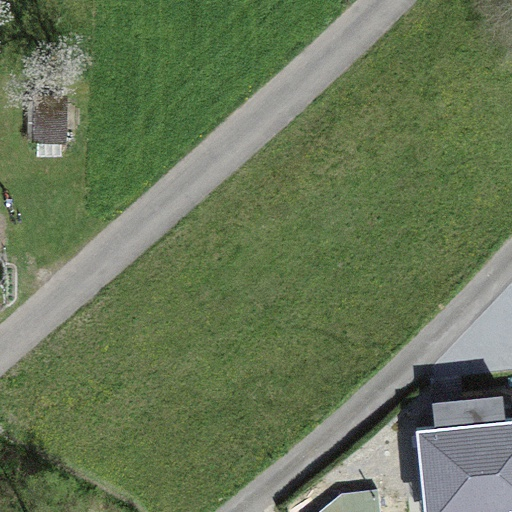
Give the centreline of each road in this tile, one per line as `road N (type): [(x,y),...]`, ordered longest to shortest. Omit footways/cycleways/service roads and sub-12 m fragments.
road 1 (unclassified): [(0,358),(396,0)]
road 2 (unclassified): [(238,511),(358,411),(511,259)]
